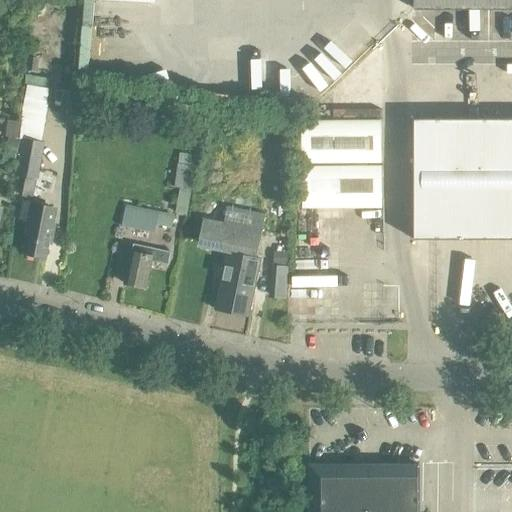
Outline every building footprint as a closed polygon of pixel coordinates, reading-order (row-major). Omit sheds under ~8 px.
[(511,0),(414,0),(415,11),(511,10),(511,0)] [(16,176),(38,181),(40,170),(41,170),(45,144),(42,143),(46,115),(24,111),(21,141),(23,142),(16,176)] [(6,137),(9,138),(21,140),(8,120),(6,137)] [(511,242),(511,120),(414,121),(414,243),(511,242)] [(21,141),(21,140),(9,138),(6,151),(21,154),(23,142),(21,141)] [(178,164),(175,188),(193,191),(196,166),(178,164)] [(56,227),(52,226),(55,211),(24,204),(21,221),(31,223),(24,255),(27,255),(28,258),(35,260),(36,257),(47,259),(50,245),(52,246),(56,227)] [(175,218),(138,210),(128,208),(123,228),(155,235),(157,227),(172,230),(175,218)] [(206,218),(202,241),(222,246),(255,252),(260,229),(227,222),(206,218)] [(131,253),(125,285),(147,289),(152,262),(168,265),(170,253),(134,246),(132,253),(131,253)] [(227,258),(217,310),(249,317),(258,274),(261,259),(228,252),(227,258)] [(418,511),(419,466),(310,467),(309,511),(418,511)]
